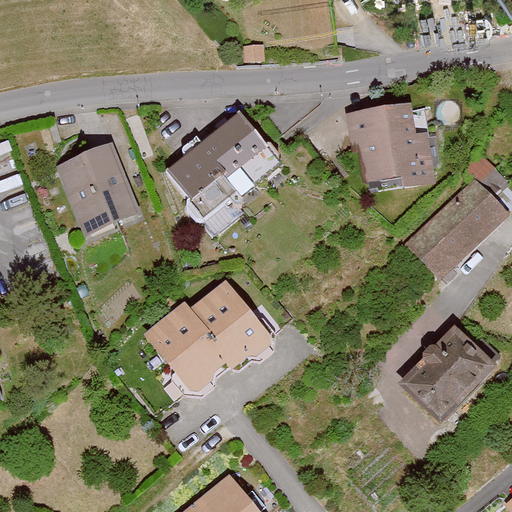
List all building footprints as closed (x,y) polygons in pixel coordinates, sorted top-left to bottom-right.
[(414,101),(351,109),(357,149),(366,148),(369,175),(438,166),(432,123),(417,125),(414,101)] [(275,155),(238,113),(172,171),(209,213),(275,155)] [(63,159),(90,229),(141,209),(114,140),(63,159)] [(435,281),(510,213),(481,181),(406,248),(435,281)] [(184,301),(145,332),(193,393),(226,366),(232,374),(274,341),(227,282),(191,310),(184,301)] [(407,379),(444,414),(497,359),(460,324),(407,379)] [(181,511),(261,511),(231,473),(181,511)]
